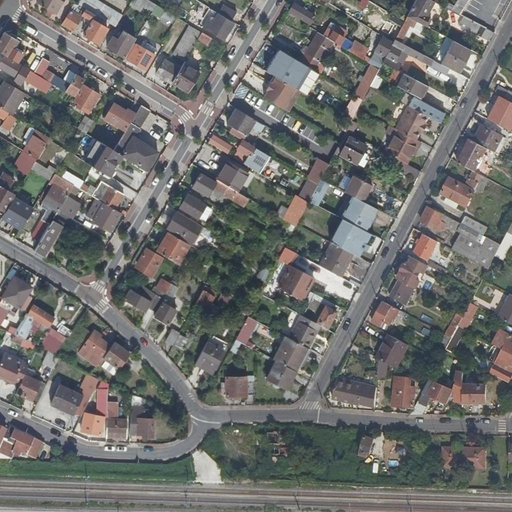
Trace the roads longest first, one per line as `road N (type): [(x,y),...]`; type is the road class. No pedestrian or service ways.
road 1 (residential): [(308,415),(511,22)]
road 2 (residential): [(0,412),(78,449),(160,454),(178,452),(205,415)]
road 3 (residential): [(2,9),(184,116),(191,133)]
road 4 (residential): [(511,425),(308,415)]
road 5 (residential): [(191,133),(93,295)]
road 6 (residential): [(205,415),(93,295)]
road 7 (residential): [(272,0),(191,133)]
